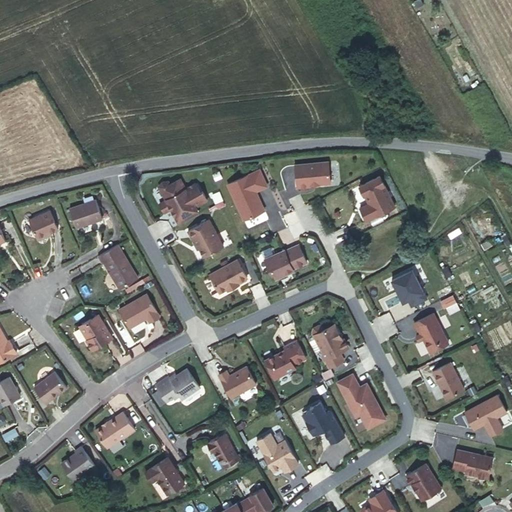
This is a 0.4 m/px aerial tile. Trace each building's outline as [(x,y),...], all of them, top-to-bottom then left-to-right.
[(293,163),(295,186),(308,185),(308,184),(311,183),(310,182),(314,182),(315,183),(328,182),(326,161),(293,163)] [(226,184),(242,219),(260,211),(253,195),(255,194),(253,190),(265,185),(258,169),(246,174),(226,184)] [(377,175),(356,185),(361,194),(362,194),(366,203),(357,207),(363,219),(392,205),(377,175)] [(173,216),(193,205),(205,199),(200,189),(198,190),(193,182),(183,187),(178,177),(168,183),(166,180),(160,181),(156,185),(164,198),(157,202),(162,211),(169,207),(173,216)] [(253,195),(260,211),(262,210),(255,194),(253,195)] [(67,204),(72,222),(98,215),(93,196),(67,204)] [(193,205),(173,216),(177,222),(190,215),(197,212),(193,205)] [(35,237),(50,230),(56,228),(48,209),(27,219),(35,237)] [(197,247),(201,255),(221,244),(207,218),(185,229),(193,243),(194,242),(197,247)] [(51,233),(50,230),(35,237),(36,239),(51,233)] [(137,276),(117,243),(98,255),(102,262),(104,261),(119,287),(122,285),(137,276)] [(283,248),(262,258),(267,268),(270,269),(273,277),(284,273),(285,269),(288,268),(288,269),(291,268),(291,267),(305,260),(296,243),(283,249),(283,248)] [(208,273),(218,291),(225,288),(226,289),(233,285),(233,283),(236,281),(245,276),(235,258),(208,273)] [(406,270),(385,281),(397,303),(402,301),(405,307),(421,300),(406,270)] [(122,285),(124,288),(139,279),(138,276),(137,276),(122,285)] [(119,309),(129,327),(146,318),(148,322),(159,316),(145,293),(119,309)] [(446,342),(431,312),(414,321),(418,328),(419,328),(430,350),(446,342)] [(85,342),(90,351),(111,338),(97,316),(78,327),(86,339),(85,342)] [(312,326),(311,331),(324,357),(323,358),(327,366),(342,359),(337,351),(347,346),(342,337),(341,338),(337,331),(334,331),(331,323),(323,327),(322,325),(318,323),(312,326)] [(8,345),(6,341),(0,330),(0,361),(16,353),(10,343),(8,345)] [(276,352),(263,359),(271,376),(274,376),(293,367),(292,363),(304,357),(295,339),(282,346),(284,348),(279,351),(280,352),(277,353),(276,352)] [(448,361),(430,370),(443,397),(462,388),(448,361)] [(225,369),(218,374),(230,396),(255,383),(246,365),(228,375),(225,369)] [(165,401),(171,396),(178,392),(180,395),(181,398),(198,386),(186,368),(168,379),(167,377),(154,385),(165,401)] [(36,388),(48,403),(68,388),(56,372),(36,388)] [(351,375),(337,383),(344,396),(343,396),(353,413),(359,415),(364,424),(369,422),(376,424),(383,420),(379,412),(380,411),(373,398),(371,399),(368,394),(370,393),(365,384),(358,388),(351,375)] [(0,383),(0,399),(4,407),(21,398),(9,378),(0,383)] [(494,395),(462,411),(470,428),(482,422),(484,426),(482,427),(486,435),(499,429),(494,420),(493,421),(491,418),(503,412),(494,395)] [(308,409),(299,414),(311,434),(316,431),(317,427),(321,428),(328,442),(342,435),(328,410),(323,413),(317,401),(306,407),(308,409)] [(96,431),(107,448),(135,429),(123,412),(96,431)] [(270,431),(256,439),(273,470),(278,467),(277,466),(280,464),(281,465),(284,470),(297,463),(284,439),(276,443),(270,431)] [(214,452),(221,464),(236,454),(224,433),(208,442),(209,443),(207,445),(212,453),(214,452)] [(61,463),(72,480),(94,465),(80,446),(73,451),(75,453),(61,463)] [(456,448),(451,466),(464,470),(464,472),(486,477),(491,457),(456,448)] [(236,454),(221,464),(223,468),(239,459),(236,454)] [(148,471),(155,481),(158,479),(169,494),(185,483),(167,458),(148,471)] [(424,463),(404,476),(410,485),(410,484),(413,488),(414,487),(416,490),(415,491),(420,500),(439,488),(424,463)] [(152,483),(155,481),(148,471),(145,473),(152,483)] [(244,502),(249,511),(257,511),(258,511),(261,511),(273,506),(263,488),(249,496),(250,498),(244,502)] [(361,511),(395,511),(382,491),(375,496),(378,500),(371,504),(361,511)] [(478,500),(481,506),(492,501),(488,495),(487,495),(482,498),(478,500)] [(369,500),(371,504),(378,500),(375,496),(369,500)] [(223,511),(249,511),(244,502),(237,505),(236,503),(223,511)]
